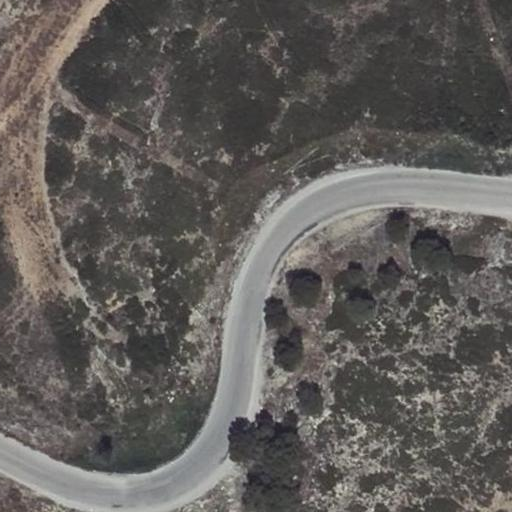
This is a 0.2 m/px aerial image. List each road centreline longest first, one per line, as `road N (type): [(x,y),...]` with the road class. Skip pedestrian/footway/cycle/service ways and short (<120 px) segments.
road 1 (unclassified): [(511,200),(389,188),(333,198),(279,235),(248,293),(230,429),(218,456),(183,480),(118,497),(53,481),(0,454)]
road 2 (track): [(115,0),(42,64),(0,123)]
